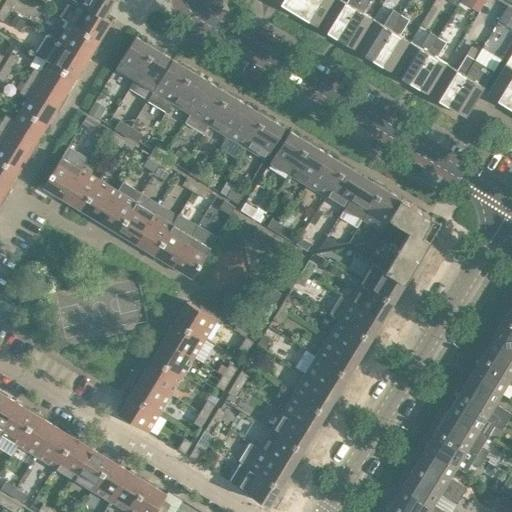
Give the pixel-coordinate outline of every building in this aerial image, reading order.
[(16,0),(5,0),(2,5),(10,10),(16,0)] [(111,20),(104,16),(77,0),(69,0),(60,15),(70,21),(100,39),(111,20)] [(77,0),(104,16),(113,0),(77,0)] [(282,0),(281,2),(319,25),(333,0),(282,0)] [(347,0),(346,2),(343,0),(333,0),(319,25),(337,36),(358,0),(347,0)] [(363,12),(369,0),(358,0),(337,36),(355,48),(373,18),(363,12)] [(0,9),(0,19),(3,21),(10,10),(2,5),(0,9)] [(511,8),(507,6),(499,20),(511,27),(511,8)] [(393,9),(383,24),(373,18),(355,48),(374,59),(401,14),(393,9)] [(15,14),(10,23),(21,30),(26,21),(15,14)] [(400,34),(409,19),(401,14),(374,59),(392,70),(410,40),(400,34)] [(100,39),(70,21),(58,39),(88,58),(100,39)] [(430,31),(420,47),(410,40),(392,70),(411,81),(438,36),(430,31)] [(88,58),(58,39),(48,33),(37,52),(51,61),(77,77),(88,58)] [(136,35),(116,67),(135,79),(155,47),(136,35)] [(437,57),(446,41),(438,36),(411,81),(429,93),(447,63),(437,57)] [(155,47),(135,79),(129,88),(148,100),(173,58),(155,47)] [(18,59),(10,54),(3,65),(11,70),(18,59)] [(467,54),(457,69),(447,63),(429,93),(448,104),(475,59),(467,54)] [(166,111),(172,101),(192,70),(173,58),(148,100),(166,111)] [(493,70),(475,59),(448,104),(466,115),(493,70)] [(51,61),(44,73),(34,67),(27,79),(62,101),(77,77),(51,61)] [(511,66),(506,63),(488,93),(507,104),(511,95),(511,66)] [(0,70),(0,78),(4,81),(11,70),(3,65),(0,70)] [(172,101),(191,113),(210,81),(192,70),(172,101)] [(19,92),(29,97),(22,109),(48,124),(62,101),(27,79),(19,92)] [(203,134),(209,124),(229,92),(210,81),(191,113),(185,122),(203,134)] [(229,92),(209,124),(227,135),(247,104),(229,92)] [(100,118),(105,110),(94,104),(89,111),(100,118)] [(247,104),(227,135),(246,147),(265,115),(247,104)] [(15,120),(6,114),(0,123),(0,127),(33,148),(48,124),(22,109),(15,120)] [(98,122),(87,115),(82,123),(93,130),(98,122)] [(265,158),(285,126),(265,115),(246,147),(265,158)] [(120,120),(116,128),(127,134),(131,127),(120,120)] [(0,159),(19,171),(33,148),(0,127),(0,159)] [(138,141),(142,133),(131,127),(127,134),(138,141)] [(290,130),(270,161),(289,173),(309,141),(290,130)] [(113,131),(108,139),(120,146),(124,138),(113,131)] [(131,153),(135,145),(124,138),(120,146),(131,153)] [(308,184),(327,152),(309,141),(289,173),(308,184)] [(157,142),(153,150),(164,157),(168,149),(157,142)] [(68,146),(44,186),(63,197),(81,167),(87,157),(68,146)] [(164,157),(175,163),(179,156),(168,149),(164,157)] [(153,150),(148,158),(159,164),(164,157),(153,150)] [(326,196),(346,164),(327,152),(308,184),(326,196)] [(159,164),(170,171),(175,163),(164,157),(159,164)] [(0,192),(4,195),(19,171),(0,159),(0,192)] [(345,207),(364,175),(346,164),(326,196),(345,207)] [(200,179),(205,172),(194,165),(189,173),(200,179)] [(81,167),(63,197),(81,208),(100,179),(81,167)] [(205,172),(200,179),(211,186),(216,178),(205,172)] [(363,218),(382,186),(364,175),(345,207),(363,218)] [(187,176),(182,184),(193,191),(198,183),(187,176)] [(100,179),(81,208),(100,220),(118,190),(100,179)] [(118,190),(100,220),(118,231),(142,193),(123,181),(118,190)] [(205,198),(209,190),(198,183),(193,191),(205,198)] [(382,230),(390,217),(401,198),(382,186),(363,218),(382,230)] [(243,195),(232,188),(227,196),(238,202),(243,195)] [(142,193),(118,231),(137,242),(160,204),(142,193)] [(390,217),(410,230),(386,270),(405,282),(431,240),(423,235),(433,217),(401,198),(390,217)] [(224,199),(220,207),(231,214),(236,206),(224,199)] [(252,216),(257,208),(246,202),(241,209),(252,216)] [(160,204),(137,242),(155,253),(173,224),(179,215),(160,204)] [(272,218),(267,226),(279,232),(283,225),(272,218)] [(173,224),(155,253),(174,265),(192,235),(173,224)] [(192,235),(174,265),(193,276),(217,236),(198,225),(192,235)] [(290,239),(294,231),(283,225),(279,232),(290,239)] [(274,248),(279,240),(257,226),(252,234),(274,248)] [(312,242),(301,235),(296,243),(308,250),(312,242)] [(327,236),(320,248),(341,244),(327,236)] [(286,244),(281,252),(292,258),(297,251),(286,244)] [(290,261),(298,266),(304,255),(297,251),(292,258),(290,261)] [(317,264),(309,259),(302,270),(310,275),(317,264)] [(283,272),(291,277),(298,266),(290,261),(283,272)] [(405,282),(386,270),(373,262),(362,281),(394,301),(405,282)] [(296,281),(304,286),(310,275),(302,270),(296,281)] [(276,283),(284,288),(291,277),(283,272),(276,283)] [(394,301),(362,281),(351,300),(382,319),(394,301)] [(282,293),(274,288),(267,299),(275,304),(282,293)] [(382,319),(351,300),(341,294),(330,312),(339,318),(371,338),(382,319)] [(295,301),(287,296),(280,307),(288,312),(295,301)] [(217,319),(187,301),(175,320),(205,338),(217,319)] [(273,318),(281,323),(288,312),(280,307),(273,318)] [(371,338),(339,318),(328,336),(360,356),(371,338)] [(511,323),(504,318),(493,337),(511,348),(511,323)] [(205,338),(175,320),(164,338),(194,356),(205,338)] [(272,338),(264,333),(257,344),(265,349),(272,338)] [(247,353),(254,341),(246,336),(239,348),(247,353)] [(360,356),(328,336),(317,355),(349,374),(360,356)] [(511,348),(493,337),(482,355),(511,373),(511,348)] [(194,356),(164,338),(153,357),(183,375),(194,356)] [(250,355),(258,360),(265,349),(257,344),(250,355)] [(349,374),(317,355),(305,374),(337,393),(349,374)] [(507,382),(511,384),(511,373),(482,355),(471,374),(501,392),(507,382)] [(183,375),(153,357),(142,375),(172,393),(183,375)] [(238,368),(230,363),(223,374),(231,379),(238,368)] [(249,375),(241,370),(234,381),(242,386),(249,375)] [(216,385),(224,390),(231,379),(223,374),(216,385)] [(337,393),(305,374),(294,392),(326,412),(337,393)] [(511,413),(495,403),(501,392),(471,374),(459,392),(507,421),(511,413)] [(172,393),(142,375),(130,393),(160,412),(172,393)] [(228,392),(236,397),(242,386),(234,381),(228,392)] [(0,431),(18,402),(0,391),(0,431)] [(326,412),(294,392),(283,411),(314,430),(326,412)] [(494,425),(502,430),(507,421),(459,392),(448,411),(488,435),(494,425)] [(119,413),(149,431),(160,412),(130,393),(119,413)] [(215,405),(207,400),(200,411),(208,416),(215,405)] [(0,431),(18,443),(36,413),(18,402),(0,431)] [(227,412),(219,407),(212,418),(220,423),(227,412)] [(194,422),(202,427),(208,416),(200,411),(194,422)] [(314,430),(283,411),(271,429),(303,448),(314,430)] [(489,450),(482,445),(488,435),(448,411),(437,429),(484,458),(489,450)] [(37,454),(55,425),(36,413),(18,443),(37,454)] [(205,429),(213,434),(220,423),(212,418),(205,429)] [(55,465),(73,436),(55,425),(37,454),(55,465)] [(303,448),(271,429),(260,448),(292,467),(303,448)] [(462,456),(480,466),(484,458),(437,429),(426,448),(456,466),(462,456)] [(74,477),(92,447),(73,436),(55,465),(74,477)] [(192,442),(191,442),(184,437),(177,448),(185,453),(192,442)] [(260,448),(251,442),(240,460),(281,485),(292,467),(260,448)] [(189,456),(197,460),(204,449),(196,445),(189,456)] [(92,488),(111,459),(92,447),(74,477),(92,488)] [(467,487),(450,477),(456,466),(426,448),(414,466),(462,495),(467,487)] [(111,500),(129,470),(111,459),(92,488),(111,500)] [(228,480),(269,504),(281,485),(240,460),(228,480)] [(440,493),(457,503),(462,495),(414,466),(403,484),(434,503),(440,493)] [(129,511),(147,481),(129,470),(111,500),(129,511)] [(6,480),(1,488),(12,495),(17,487),(6,480)] [(154,511),(156,510),(163,499),(166,493),(147,481),(129,511),(131,511),(154,511)] [(443,511),(445,510),(434,503),(403,484),(392,503),(406,511),(443,511)] [(23,501),(28,494),(17,487),(12,495),(23,501)] [(0,492),(0,503),(5,506),(9,498),(0,492)] [(511,511),(511,500),(504,496),(495,510),(498,511),(511,511)] [(14,511),(16,511),(21,505),(9,498),(5,506),(14,511)] [(166,511),(171,504),(163,499),(156,510),(158,511),(166,511)] [(43,503),(38,511),(40,511),(52,511),(54,509),(43,503)] [(406,511),(392,503),(386,511),(406,511)]
